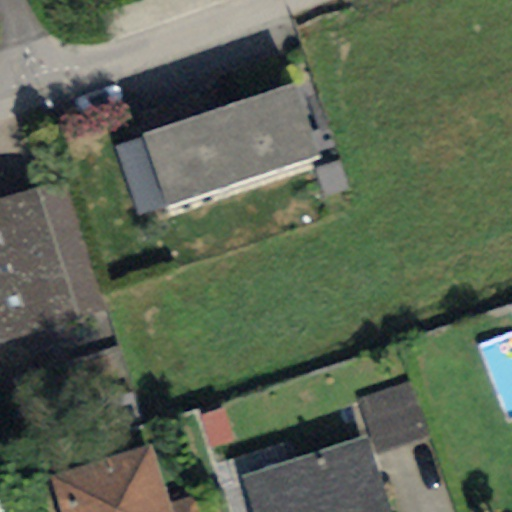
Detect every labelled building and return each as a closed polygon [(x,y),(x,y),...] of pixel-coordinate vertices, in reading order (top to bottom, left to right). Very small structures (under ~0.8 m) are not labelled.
[(294,85),(141,136),(166,207),(317,156),(294,85)] [(138,217),(166,207),(141,136),(113,145),(138,217)] [(65,178),(0,198),(0,341),(106,309),(65,178)] [(358,399),(378,454),(427,436),(407,381),(358,399)] [(386,511),(362,439),(240,479),(250,511),(386,511)] [(145,443),(46,478),(58,511),(197,511),(193,501),(169,510),(145,443)]
